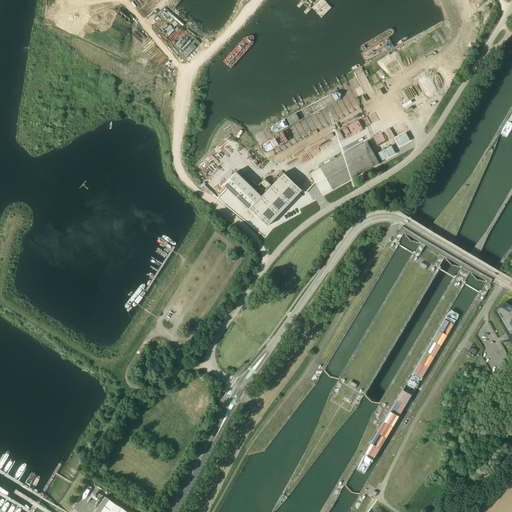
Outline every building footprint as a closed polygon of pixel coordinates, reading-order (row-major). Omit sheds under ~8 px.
[(159,30),(167,21),(160,15),(152,24),(159,30)] [(163,30),(168,36),(174,30),(170,25),(163,30)] [(196,38),(181,54),(186,58),(196,47),(194,45),(196,42),(198,45),(200,43),(196,38)] [(451,85),(448,81),(441,68),(396,93),(406,113),(413,109),(411,107),(451,85)] [(299,128),(278,141),(280,145),(301,132),(299,128)] [(410,140),(406,132),(395,138),(399,146),(410,140)] [(323,195),(380,163),(376,157),(367,141),(310,173),(323,195)] [(394,154),(390,146),(377,153),(381,161),(394,154)] [(282,165),(276,169),(280,175),(286,170),(282,165)] [(302,190),(298,186),(284,172),(262,195),(237,171),(224,184),(267,226),(302,190)] [(505,302),(494,308),(493,309),(493,310),(506,331),(508,335),(511,342),(511,304),(507,302),(506,301),(505,301),(505,302)] [(129,511),(122,507),(106,497),(95,511),(129,511)]
